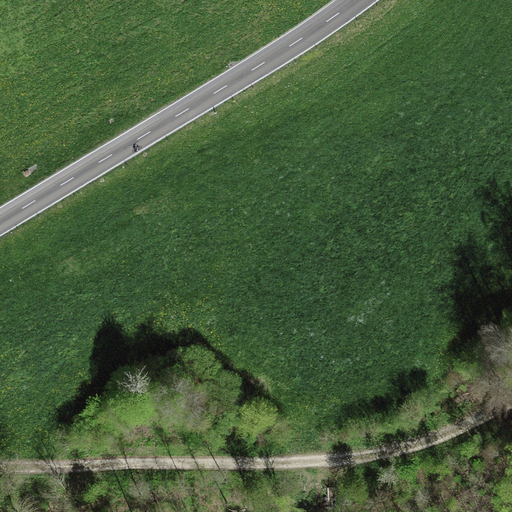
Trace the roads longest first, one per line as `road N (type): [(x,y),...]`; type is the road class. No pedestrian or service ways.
road 1 (track): [(0,468),(385,448),(511,398)]
road 2 (tertiary): [(0,226),(364,0)]
